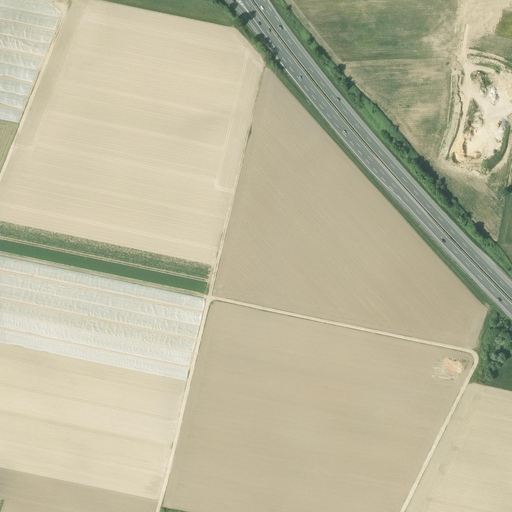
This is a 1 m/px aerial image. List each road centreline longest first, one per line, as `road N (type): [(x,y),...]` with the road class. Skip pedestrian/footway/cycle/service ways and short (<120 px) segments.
road 1 (track): [(0,254),(471,351),(475,363),(403,511)]
road 2 (motorway): [(511,291),(344,110),(259,0)]
road 3 (motorway): [(283,54),(511,308)]
road 4 (track): [(208,298),(158,511)]
road 5 (track): [(0,176),(64,12)]
